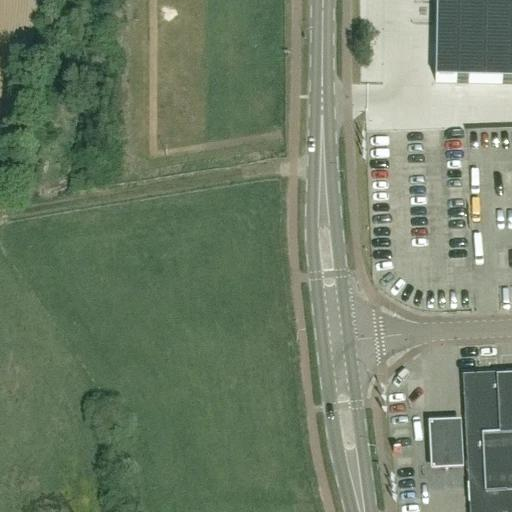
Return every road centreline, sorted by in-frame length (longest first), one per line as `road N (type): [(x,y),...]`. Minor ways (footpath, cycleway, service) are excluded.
road 1 (tertiary): [(335,338),(319,95),(322,0)]
road 2 (unclassified): [(335,338),(511,327)]
road 3 (tertiary): [(360,511),(335,338)]
